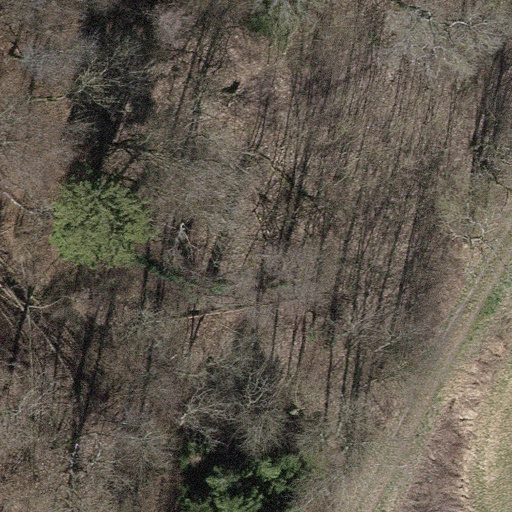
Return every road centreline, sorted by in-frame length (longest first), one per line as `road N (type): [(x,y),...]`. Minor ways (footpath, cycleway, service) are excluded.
road 1 (track): [(452,0),(201,150),(251,60),(232,0)]
road 2 (track): [(363,511),(511,249)]
